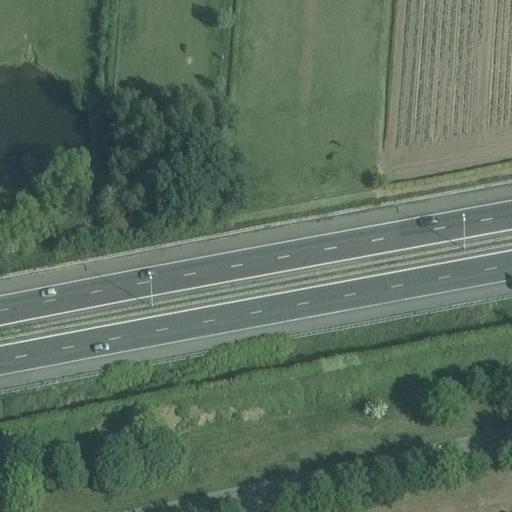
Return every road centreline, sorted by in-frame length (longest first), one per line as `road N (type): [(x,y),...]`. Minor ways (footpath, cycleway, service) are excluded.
road 1 (motorway): [(0,361),(511,266)]
road 2 (motorway): [(511,215),(0,309)]
road 3 (secondary): [(196,511),(511,441)]
